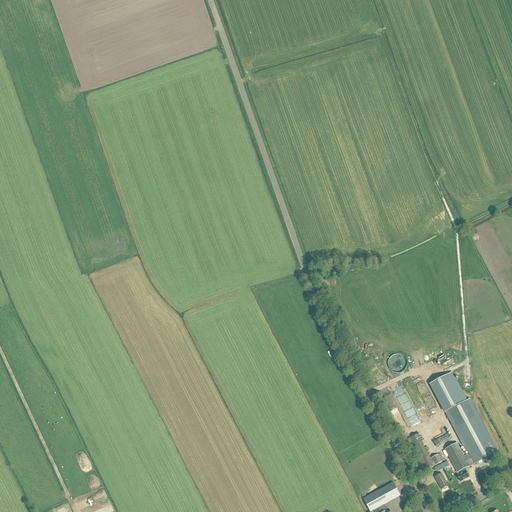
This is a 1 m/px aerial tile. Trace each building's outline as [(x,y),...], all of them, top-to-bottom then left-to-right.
[(398,326),(376,338),(385,355),(408,344),(398,326)] [(445,412),(446,412),(469,454),(463,457),(456,444),(445,450),(456,472),(457,472),(458,475),(457,476),(460,482),(469,477),(466,471),(466,469),(488,457),(460,404),(466,401),(452,373),(431,384),(445,412)] [(470,405),(469,405),(468,406),(466,407),(466,409),(465,410),(465,411),(466,412),(466,413),(467,414),(469,416),(471,417),(473,416),(475,415),(477,413),(477,411),(477,409),(477,407),(475,406),(474,405),(472,405),(470,405)] [(396,413),(394,414),(395,416),(392,418),(396,424),(403,421),(396,406),(393,407),(396,413)] [(433,427),(436,432),(444,429),(442,423),(433,427)] [(438,440),(441,446),(451,440),(448,434),(438,440)] [(448,487),(445,483),(446,482),(442,474),(434,478),(437,483),(438,483),(442,490),(448,487)] [(380,508),(385,505),(400,497),(393,484),(364,500),(370,511),(371,511),(375,511),(376,509),(376,508),(379,507),(380,508)]
